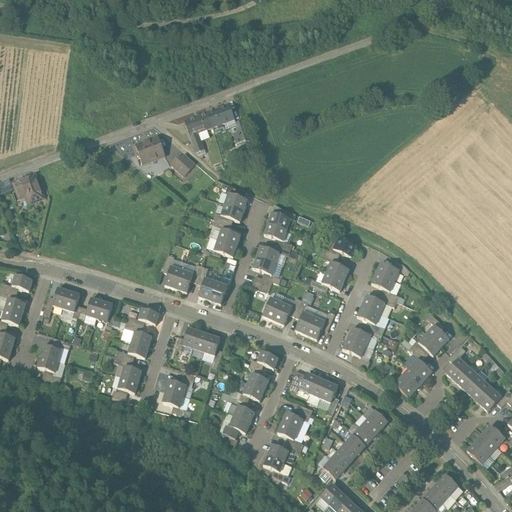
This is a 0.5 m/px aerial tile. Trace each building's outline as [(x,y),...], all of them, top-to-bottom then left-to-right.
[(229,106),(207,114),(213,130),(235,121),(229,106)] [(207,114),(185,123),(191,138),(199,135),(213,130),(207,114)] [(242,122),(236,124),(238,129),(234,130),(239,145),(250,141),(242,122)] [(187,134),(182,136),(185,145),(190,143),(187,134)] [(199,135),(191,138),(194,147),(193,148),(196,154),(202,152),(203,154),(206,153),(199,135)] [(159,139),(136,147),(143,166),(166,158),(159,139)] [(184,157),(179,162),(177,160),(171,166),(184,177),(194,165),(184,157)] [(35,178),(15,186),(20,199),(28,196),(32,204),(44,199),(39,186),(35,178)] [(49,197),(44,184),(39,186),(44,199),(49,197)] [(245,194),(228,187),(226,195),(228,195),(243,200),(245,194)] [(243,200),(228,195),(225,207),(244,213),(247,202),(243,200)] [(244,213),(225,207),(221,218),(233,222),(240,224),(244,213)] [(295,216),(279,209),(276,216),(291,221),(293,222),(295,216)] [(276,216),(272,214),(268,226),(287,232),(291,221),(276,216)] [(233,222),(221,218),(216,216),(214,222),(231,228),(233,222)] [(231,228),(214,222),(212,228),(222,231),(229,233),(231,228)] [(287,232),(268,226),(264,237),(275,241),(283,243),(287,232)] [(229,233),(222,231),(218,242),(237,249),(241,237),(229,233)] [(293,246),(283,243),(275,241),(274,246),(291,252),(293,246)] [(356,249),(338,241),(333,252),(340,255),(351,260),(356,249)] [(237,249),(218,242),(214,253),(221,256),(233,260),(237,249)] [(291,252),(274,246),(272,252),(279,255),(289,258),(291,252)] [(272,252),(260,248),(256,259),(275,266),(279,255),(272,252)] [(333,252),(324,248),(321,253),(338,260),(340,255),(333,252)] [(214,253),(204,250),(202,256),(219,262),(221,256),(214,253)] [(338,260),(321,253),(319,259),(331,264),(335,266),(338,260)] [(168,258),(163,275),(168,277),(171,269),(174,260),(168,258)] [(275,266),(256,259),(252,271),(264,275),(271,277),(275,266)] [(404,268),(395,262),(392,270),(399,273),(408,277),(410,274),(404,268)] [(335,266),(331,264),(326,275),(344,283),(349,272),(335,266)] [(392,270),(381,265),(376,276),(395,284),(399,273),(392,270)] [(202,269),(197,267),(193,277),(194,277),(191,284),(197,286),(202,269)] [(171,269),(168,277),(165,288),(176,292),(182,273),(171,269)] [(202,269),(197,286),(202,288),(205,281),(208,271),(202,269)] [(193,277),(182,273),(176,292),(187,296),(191,284),(194,277),(193,277)] [(271,277),(264,275),(262,280),(272,284),(279,286),(281,280),(271,277)] [(344,283),(326,275),(321,286),(329,289),(340,294),(344,283)] [(32,281),(15,276),(12,287),(18,289),(29,293),(32,281)] [(395,284),(376,276),(371,287),(382,291),(390,295),(390,294),(395,284)] [(272,284),(262,280),(255,278),(253,284),(270,290),(272,284)] [(205,281),(202,288),(198,300),(210,304),(216,285),(205,281)] [(321,286),(312,282),(310,287),(326,295),(329,289),(321,286)] [(12,287),(1,284),(0,286),(0,289),(16,295),(18,289),(12,287)] [(270,290),(253,284),(251,290),(268,295),(270,290)] [(227,288),(216,285),(210,304),(221,307),(227,288)] [(16,295),(0,289),(0,296),(8,299),(15,301),(16,295)] [(69,293),(58,290),(55,300),(53,307),(63,310),(69,293)] [(390,295),(382,291),(380,297),(396,304),(399,298),(390,294),(390,295)] [(80,296),(69,293),(63,310),(74,313),(76,307),(80,296)] [(396,304),(380,297),(378,302),(385,306),(394,310),(396,304)] [(49,298),(43,315),(49,317),(53,307),(55,300),(49,298)] [(378,302),(366,298),(362,308),(380,317),(385,306),(378,302)] [(15,301),(8,299),(5,310),(22,315),(25,304),(15,301)] [(102,303),(91,300),(88,311),(86,317),(97,320),(102,303)] [(271,300),(262,319),(273,323),(281,305),(271,300)] [(296,301),(292,310),(289,317),(295,319),(302,303),(296,301)] [(113,307),(102,303),(97,320),(107,324),(108,324),(110,317),(113,307)] [(302,303),(295,319),(300,322),(303,315),(307,306),(302,303)] [(292,310),(281,305),(273,323),(284,328),(289,317),(292,310)] [(82,309),(76,307),(74,313),(72,319),(78,320),(82,309)] [(252,307),(248,314),(256,319),(260,312),(252,307)] [(380,317),(362,308),(357,319),(368,324),(375,327),(380,317)] [(88,311),(82,309),(78,320),(84,322),(86,317),(88,311)] [(22,315),(5,310),(1,320),(8,322),(18,326),(22,315)] [(159,317),(142,311),(139,322),(145,324),(156,328),(159,317)] [(303,315),(300,322),(295,333),(306,338),(314,319),(303,315)] [(329,315),(325,324),(322,332),(327,334),(335,318),(329,315)] [(115,319),(110,317),(108,324),(107,324),(106,329),(112,331),(115,319)] [(444,329),(431,317),(427,321),(434,328),(440,333),(444,329)] [(139,322),(128,319),(126,325),(143,330),(145,324),(139,322)] [(325,324),(314,319),(306,338),(317,343),(322,332),(325,324)] [(375,327),(368,324),(366,330),(382,337),(385,331),(375,327)] [(143,330),(126,325),(124,331),(135,334),(141,336),(143,330)] [(440,333),(434,328),(426,337),(441,350),(449,341),(440,333)] [(363,335),(352,330),(347,341),(366,349),(370,339),(370,338),(363,335)] [(382,337),(366,330),(363,335),(370,338),(370,339),(380,343),(382,337)] [(199,334),(188,331),(185,341),(183,348),(194,351),(199,334)] [(4,334),(0,332),(0,344),(11,348),(15,337),(4,334)] [(141,336),(135,334),(132,345),(149,350),(152,339),(141,336)] [(210,338),(199,334),(194,351),(204,355),(210,338)] [(441,350),(426,337),(418,345),(418,346),(429,356),(433,359),(441,350)] [(71,344),(54,338),(52,344),(61,347),(61,348),(69,350),(71,344)] [(210,338),(204,355),(215,358),(217,352),(220,341),(210,338)] [(185,341),(179,340),(175,351),(181,353),(183,348),(185,341)] [(366,349),(347,341),(342,352),(354,357),(361,360),(366,349)] [(429,356),(418,346),(418,345),(416,343),(412,348),(425,360),(429,356)] [(11,348),(0,344),(0,358),(1,357),(8,359),(11,348)] [(51,347),(44,345),(40,356),(57,361),(61,350),(60,350),(61,348),(61,347),(52,344),(51,347)] [(149,350),(132,345),(128,355),(128,356),(135,358),(145,361),(149,350)] [(425,360),(412,348),(408,353),(417,361),(418,361),(421,365),(425,360)] [(461,349),(449,362),(453,367),(459,361),(466,353),(461,349)] [(128,355),(117,352),(116,358),(133,363),(135,358),(128,356),(128,355)] [(217,352),(215,358),(211,369),(217,371),(223,353),(217,352)] [(278,361),(262,354),(257,364),(257,365),(263,367),(274,372),(278,361)] [(486,355),(482,359),(487,364),(491,361),(486,355)] [(57,361),(40,356),(37,366),(44,369),(43,372),(52,375),(53,374),(53,372),(54,372),(57,361)] [(370,364),(361,360),(354,357),(351,363),(368,370),(370,364)] [(133,363),(116,358),(114,364),(124,367),(131,369),(133,363)] [(421,365),(418,361),(417,361),(410,370),(424,384),(432,375),(421,365)] [(453,367),(445,376),(454,384),(468,369),(459,361),(453,367)] [(496,366),(491,361),(487,364),(492,369),(496,366)] [(252,362),(250,368),(261,373),(263,367),(257,365),(257,364),(252,362)] [(387,365),(382,370),(386,374),(391,369),(387,365)] [(131,369),(124,367),(121,378),(138,383),(142,372),(131,369)] [(261,373),(250,368),(247,374),(252,376),(259,378),(261,373)] [(468,369),(454,384),(463,391),(476,376),(468,369)] [(499,369),(495,372),(500,378),(504,374),(499,369)] [(424,384),(410,370),(402,379),(417,392),(424,384)] [(60,376),(53,374),(52,375),(43,372),(41,377),(58,383),(60,376)] [(195,377),(183,373),(182,379),(193,383),(195,377)] [(296,373),(293,379),(295,380),(290,391),(296,393),(298,390),(297,390),(301,381),(303,377),(296,373)] [(306,378),(303,377),(301,381),(297,390),(298,390),(300,391),(300,392),(310,396),(318,380),(307,375),(306,378)] [(259,378),(252,376),(248,386),(264,393),(269,383),(259,378)] [(476,376),(463,391),(471,399),(485,384),(476,376)] [(138,383),(121,378),(118,389),(117,391),(117,392),(127,395),(127,392),(135,394),(138,383)] [(193,383),(182,379),(180,385),(186,387),(191,388),(193,383)] [(417,392),(402,379),(394,387),(409,401),(417,392)] [(328,384),(318,380),(310,396),(320,401),(328,384)] [(180,385),(169,381),(166,392),(183,397),(186,387),(180,385)] [(338,389),(328,384),(320,401),(331,405),(334,399),(338,389)] [(485,384),(471,399),(480,407),(493,392),(485,384)] [(264,393),(248,386),(243,396),(249,399),(260,404),(264,393)] [(127,395),(117,392),(117,391),(114,390),(112,397),(125,401),(127,395)] [(183,397),(166,392),(162,403),(173,406),(179,408),(183,397)] [(243,396),(233,392),(230,397),(247,405),(249,399),(243,396)] [(493,392),(480,407),(488,415),(497,406),(502,400),(493,392)] [(511,395),(509,392),(502,400),(497,406),(501,410),(507,404),(511,397),(511,395)] [(247,405),(230,397),(228,403),(233,405),(238,408),(238,407),(245,410),(247,405)] [(334,399),(331,405),(326,415),(332,418),(339,401),(334,399)] [(313,413),(295,405),(292,411),(299,414),(310,419),(313,413)] [(179,408),(173,406),(171,412),(183,416),(185,410),(179,408)] [(245,410),(238,407),(238,408),(234,418),(250,425),(255,415),(245,410)] [(388,424),(375,413),(371,409),(363,417),(368,421),(380,433),(388,424)] [(310,419),(299,414),(297,419),(303,422),(308,424),(310,419)] [(297,419),(286,415),(282,425),(298,432),(303,422),(297,419)] [(250,425),(234,418),(229,428),(230,429),(229,431),(225,429),(223,434),(227,436),(227,437),(237,442),(238,441),(235,440),(239,432),(245,435),(250,425)] [(380,433),(368,421),(360,429),(373,441),(380,433)] [(298,432),(282,425),(277,435),(287,440),(294,443),(294,442),(298,432)] [(505,441),(490,427),(482,436),(497,450),(505,441)] [(373,441),(360,429),(353,438),(365,449),(373,441)] [(237,442),(227,437),(227,436),(223,434),(222,438),(234,449),(237,442)] [(497,450),(482,436),(475,445),(489,458),(497,450)] [(365,449),(353,438),(345,446),(358,457),(365,449)] [(294,443),(287,440),(285,445),(301,453),(304,447),(294,442),(294,443)] [(301,453),(285,445),(283,451),(289,454),(299,458),(301,453)] [(489,458),(475,445),(467,454),(481,467),(489,458)] [(283,451),(272,446),(268,457),(284,464),(289,454),(283,451)] [(358,457),(345,446),(338,454),(351,465),(358,457)] [(351,465),(338,454),(331,462),(343,473),(351,465)] [(284,464),(268,457),(263,467),(273,472),(279,474),(280,474),(284,464)] [(343,473),(331,462),(323,470),(325,472),(319,478),(325,483),(330,477),(335,482),(343,473)] [(279,474),(273,472),(271,477),(282,482),(285,477),(280,474),(279,474)] [(505,473),(499,476),(502,481),(508,477),(505,473)] [(458,488),(445,477),(438,485),(450,496),(458,488)] [(450,496),(438,485),(430,493),(443,505),(450,496)] [(332,486),(320,498),(329,506),(340,493),(332,486)] [(340,493),(329,506),(335,511),(338,511),(348,501),(340,493)] [(430,493),(423,501),(434,511),(435,511),(443,505),(430,493)] [(348,501),(338,511),(352,511),(356,508),(348,501)] [(434,511),(423,501),(415,509),(418,511),(434,511)]
